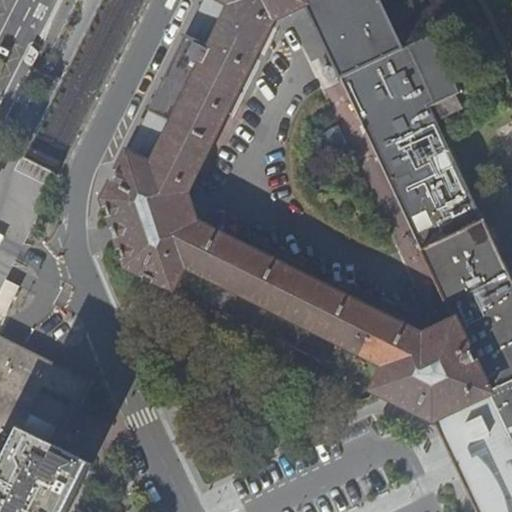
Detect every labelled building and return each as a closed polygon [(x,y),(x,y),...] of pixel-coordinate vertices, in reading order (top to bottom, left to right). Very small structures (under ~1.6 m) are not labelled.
[(433,35),(404,49),(380,0),(205,0),(106,200),(104,201),(105,204),(106,204),(111,221),(112,225),(113,225),(116,235),(119,242),(118,243),(119,247),(120,247),(125,263),(124,263),(126,267),(151,279),(434,421),(474,402),(511,384),(511,278),(486,222),(484,222),(438,122),(463,111),(456,96),(461,94),(433,35)] [(0,290),(0,313),(5,316),(19,286),(5,279),(0,290)] [(0,417),(52,444),(59,429),(30,414),(36,401),(43,387),(47,389),(75,403),(81,406),(93,382),(0,335),(0,417)] [(511,511),(511,384),(474,402),(434,421),(453,461),(476,511),(511,511)] [(52,444),(0,417),(0,451),(7,455),(0,469),(0,511),(68,511),(93,464),(52,444)]
